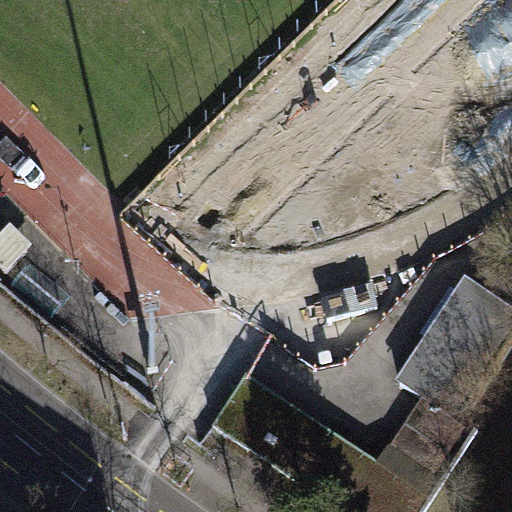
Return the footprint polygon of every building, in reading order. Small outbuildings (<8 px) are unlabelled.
[(511,0),(362,0),(182,178),(262,259),(511,11),(511,0)] [(214,429),(249,453),(282,402),(247,379),(214,429)] [(258,459),(273,469),(306,418),(291,408),(282,402),(249,453),(258,459)] [(424,403),(393,452),(441,484),(475,435),(461,426),(424,403)] [(338,511),(422,511),(431,500),(382,468),(306,418),(273,469),(338,511)] [(431,500),(441,484),(393,452),(382,468),(431,500)]
